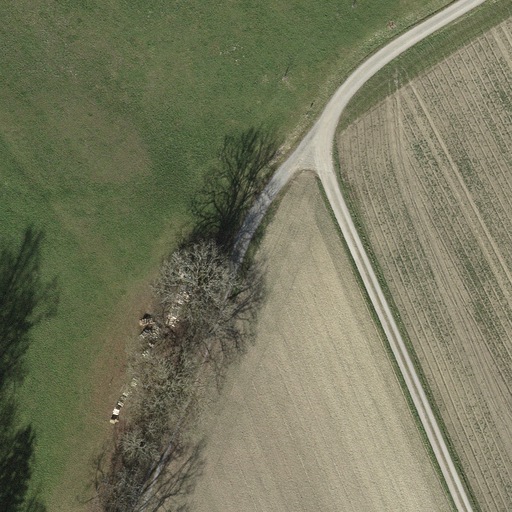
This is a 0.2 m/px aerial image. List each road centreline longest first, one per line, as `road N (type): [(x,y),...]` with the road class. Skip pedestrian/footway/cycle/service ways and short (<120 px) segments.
road 1 (track): [(477,0),(384,59),(334,111),(325,155),(335,205),(465,511)]
road 2 (track): [(334,111),(263,201),(233,259),(179,424),(140,511)]
